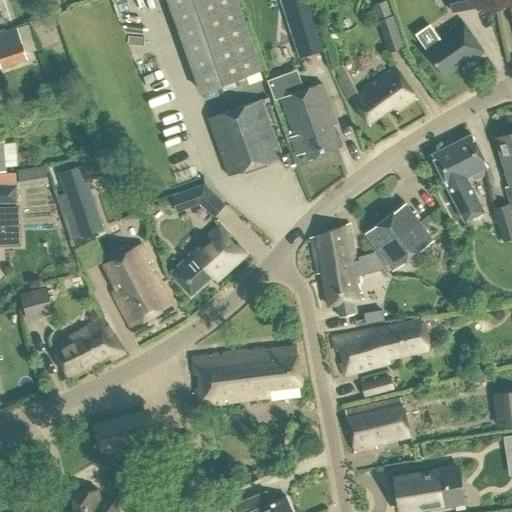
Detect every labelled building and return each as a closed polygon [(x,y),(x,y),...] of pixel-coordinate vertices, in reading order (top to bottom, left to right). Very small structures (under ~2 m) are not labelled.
[(167,0),(200,90),(262,69),(237,0),(167,0)] [(283,0),(294,32),(315,26),(307,0),(283,0)] [(450,0),(453,13),(490,5),(489,0),(450,0)] [(393,14),(377,19),(387,51),(403,45),(393,14)] [(416,35),(445,77),(460,67),(459,66),(482,50),(462,21),(438,37),(430,25),(416,35)] [(0,48),(0,61),(2,67),(27,59),(21,42),(0,48)] [(365,91),(352,100),(370,125),(393,108),(397,113),(417,99),(394,67),(364,88),(365,91)] [(336,137),(332,126),(336,124),(321,83),(280,98),(298,151),(305,149),(309,160),(338,150),(334,138),(336,137)] [(208,118),(228,174),(280,156),(261,100),(208,118)] [(495,208),(506,240),(511,237),(511,206),(511,204),(511,203),(511,133),(496,138),(509,186),(506,187),(511,202),(495,208)] [(448,185),(447,185),(465,219),(465,220),(484,210),(484,209),(483,208),(484,208),(483,206),(482,207),(466,176),(470,174),(474,178),(476,178),(482,175),(484,174),(482,168),(487,165),(471,135),(432,155),(448,185)] [(59,172),(81,236),(87,234),(93,236),(97,231),(103,229),(82,165),(59,172)] [(17,171),(19,185),(47,181),(45,167),(17,171)] [(198,201),(214,215),(225,203),(204,184),(178,194),(182,207),(198,201)] [(404,203),(365,233),(379,251),(385,260),(389,265),(393,269),(432,240),(414,216),(416,214),(413,210),(411,212),(404,203)] [(0,244),(20,244),(19,208),(0,208),(0,244)] [(314,236),(309,237),(310,240),(317,274),(322,272),(328,305),(336,303),(338,316),(349,314),(347,301),(362,298),(358,275),(386,267),(375,252),(357,258),(357,260),(356,261),(355,260),(356,259),(349,223),(314,236)] [(170,272),(191,295),(212,275),(216,280),(245,254),(236,244),(233,247),(225,238),(228,235),(220,225),(201,242),(202,244),(170,272)] [(140,244),(104,264),(117,289),(113,291),(131,325),(172,303),(140,244)] [(21,297),(29,322),(54,314),(46,290),(21,297)] [(382,310),(364,313),(366,322),(384,320),(382,310)] [(53,349),(70,375),(107,351),(112,358),(124,350),(102,317),(53,349)] [(424,319),(337,335),(331,336),(335,351),(350,347),(353,358),(339,363),(344,375),(391,362),(390,357),(430,348),(424,319)] [(196,388),(198,405),(270,396),(269,388),(301,384),(296,346),(264,350),(263,348),(192,356),(194,374),(205,373),(207,386),(196,388)] [(362,384),(365,395),(394,387),(391,377),(362,384)] [(347,400),(363,393),(357,381),(342,388),(347,400)] [(511,423),(511,391),(509,392),(511,410),(497,411),(499,425),(511,423)] [(375,443),(409,436),(400,397),(344,410),(354,452),(376,447),(375,443)] [(96,421),(103,448),(152,434),(145,408),(96,421)] [(294,441),(282,438),(279,452),(290,454),(294,441)] [(437,506),(436,503),(463,499),(457,467),(393,478),(399,510),(421,506),(422,509),(437,506)] [(101,499),(98,488),(73,494),(76,508),(63,511),(62,511),(120,511),(116,495),(101,499)] [(292,511),(286,495),(271,502),(266,490),(231,504),(234,511),(292,511)] [(221,511),(228,509),(224,498),(189,511),(221,511)]
